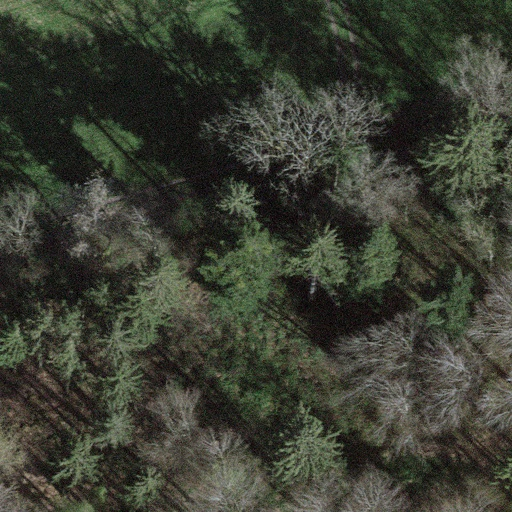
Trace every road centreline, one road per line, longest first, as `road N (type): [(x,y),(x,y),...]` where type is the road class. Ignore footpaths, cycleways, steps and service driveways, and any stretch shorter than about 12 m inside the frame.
road 1 (track): [(511,87),(0,240)]
road 2 (track): [(318,0),(355,134)]
